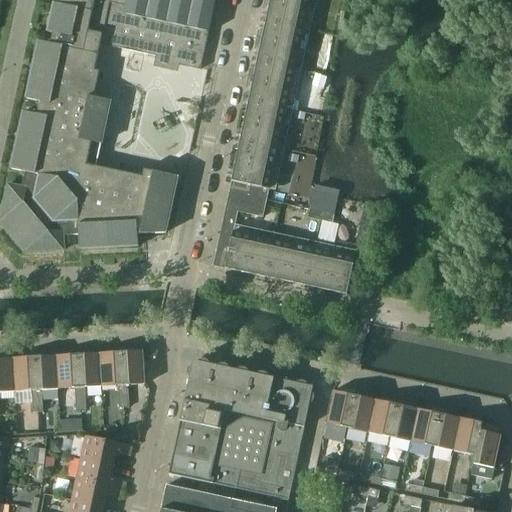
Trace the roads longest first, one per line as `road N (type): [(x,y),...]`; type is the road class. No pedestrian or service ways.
road 1 (residential): [(182,273),(239,0)]
road 2 (residential): [(136,511),(167,341)]
road 3 (residential): [(0,352),(167,341)]
